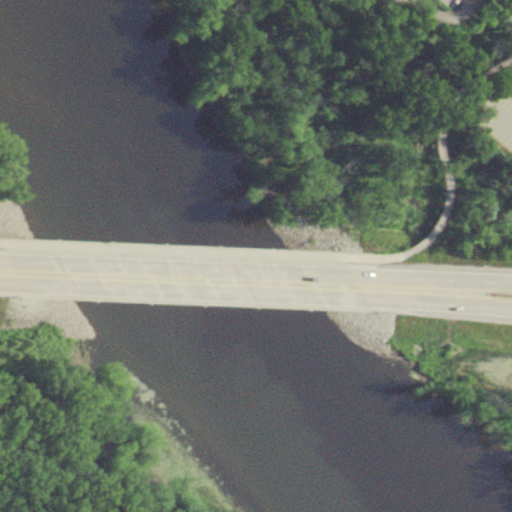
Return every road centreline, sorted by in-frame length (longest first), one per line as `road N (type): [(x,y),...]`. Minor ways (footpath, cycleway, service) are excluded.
road 1 (primary): [(13,273),(366,287)]
road 2 (primary): [(366,287),(511,307)]
road 3 (primary): [(511,284),(366,287)]
